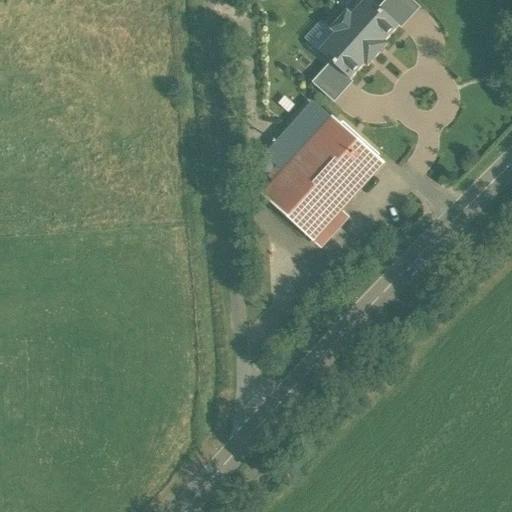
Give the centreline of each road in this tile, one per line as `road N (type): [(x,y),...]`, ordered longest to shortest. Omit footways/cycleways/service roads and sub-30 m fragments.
road 1 (unclassified): [(262,422),(253,412),(214,0)]
road 2 (secondary): [(511,162),(262,422)]
road 3 (secondary): [(262,422),(181,511)]
